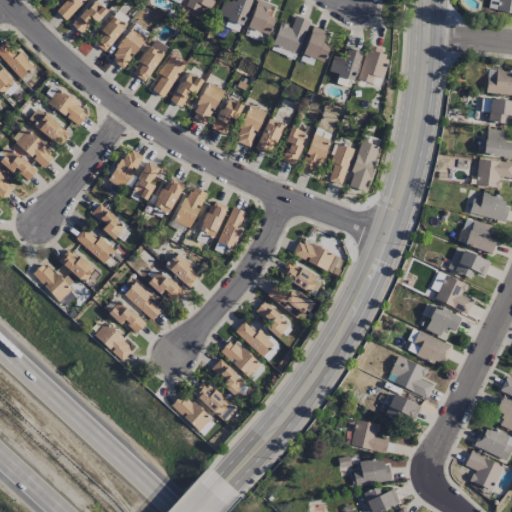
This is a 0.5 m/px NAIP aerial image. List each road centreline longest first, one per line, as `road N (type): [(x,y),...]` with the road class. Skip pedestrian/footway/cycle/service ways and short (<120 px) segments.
road 1 (secondary): [(232,480),(333,349),(390,232),(414,162),(430,0)]
road 2 (residential): [(7,0),(65,56),(204,153),(289,196),(390,232)]
road 3 (motorway): [(187,511),(0,340)]
road 4 (residential): [(289,196),(264,248),(175,355)]
road 5 (residential): [(132,108),(42,218)]
road 6 (residential): [(452,423),(511,294)]
